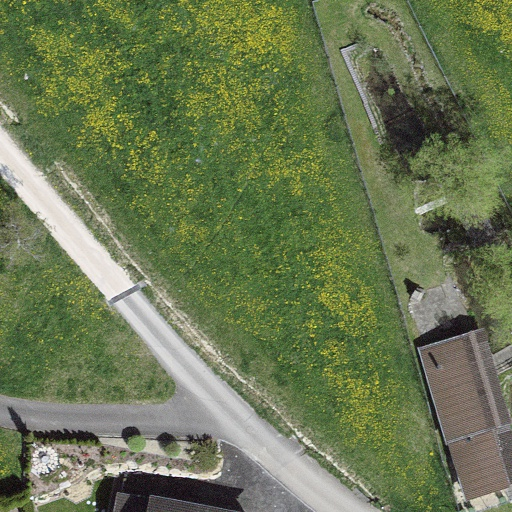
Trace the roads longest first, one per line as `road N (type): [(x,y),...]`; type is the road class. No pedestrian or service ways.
road 1 (track): [(0,157),(226,438)]
road 2 (residential): [(326,511),(226,438),(0,422)]
